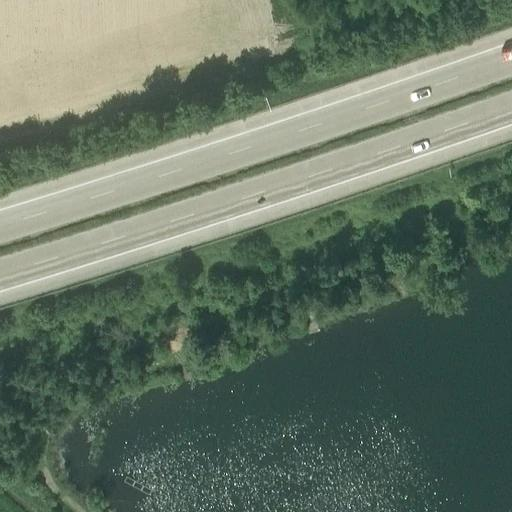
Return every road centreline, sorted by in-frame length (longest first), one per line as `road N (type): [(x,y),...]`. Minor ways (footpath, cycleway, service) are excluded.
road 1 (motorway): [(0,269),(511,103)]
road 2 (motorway): [(511,55),(0,220)]
